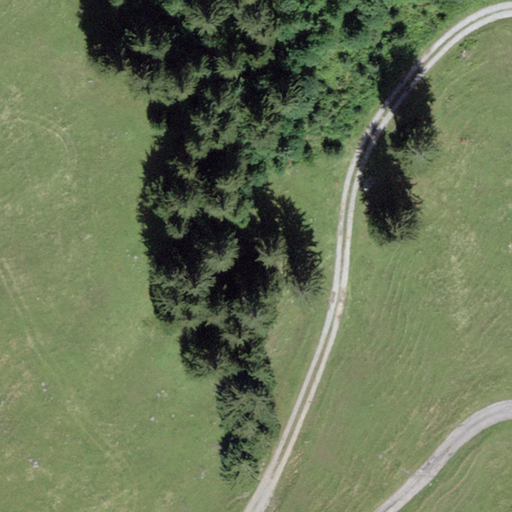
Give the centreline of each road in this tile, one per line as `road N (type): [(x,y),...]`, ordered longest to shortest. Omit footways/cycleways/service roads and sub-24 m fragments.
road 1 (track): [(245,511),(273,468),(331,322),(342,215),(364,140),(416,67),(477,23),(511,13)]
road 2 (track): [(389,511),(450,444),(511,414)]
